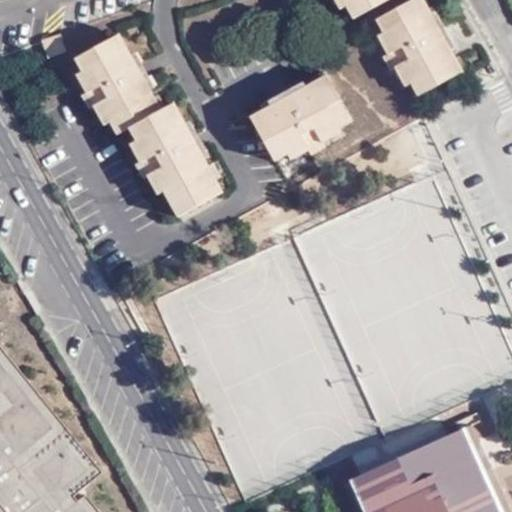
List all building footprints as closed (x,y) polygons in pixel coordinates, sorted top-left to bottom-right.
[(340,0),(341,2),(349,15),(374,0),(340,0)] [(433,22),(421,0),(399,0),(372,15),(380,28),(390,46),(385,49),(380,52),(388,66),(392,64),(398,61),(408,78),(416,92),(459,67),(452,53),(446,44),(441,35),(436,38),(429,24),(433,22)] [(446,33),(432,9),(428,11),(433,22),(429,24),(436,38),(441,35),(446,33)] [(374,31),(385,49),(390,46),(380,28),(374,31)] [(125,55),(113,35),(70,60),(77,73),(88,91),(82,94),(77,96),(85,111),(90,108),(95,105),(106,123),(113,135),(125,129),(133,142),(143,160),(137,163),(133,166),(141,179),(145,177),(150,173),(161,192),(176,218),(220,191),(212,178),(204,165),(199,155),(195,148),(190,151),(182,137),(187,134),(181,124),(170,103),(162,108),(157,110),(150,98),(142,85),(139,79),(134,82),(126,69),(131,66),(125,55)] [(36,42),(42,59),(60,53),(54,36),(36,42)] [(456,50),(452,53),(459,67),(464,64),(456,50)] [(126,69),(134,82),(139,79),(143,76),(130,53),(125,55),(131,66),(126,69)] [(402,82),(408,78),(398,61),(392,64),(402,82)] [(309,81),(323,73),(320,68),(306,76),(309,81)] [(71,76),(82,94),(88,91),(77,73),(71,76)] [(347,116),(323,73),(309,81),(292,91),(294,96),(281,104),(278,99),(256,111),(247,117),(272,160),(284,152),(303,142),(306,148),(308,152),(322,144),(320,140),(316,134),(335,124),(347,116)] [(281,104),(294,96),(292,91),(289,86),(281,91),(253,107),(256,111),(278,99),(281,104)] [(150,98),(157,110),(162,108),(155,95),(150,98)] [(90,108),(100,126),(106,123),(95,105),(90,108)] [(182,137),(190,151),(195,148),(200,145),(186,121),(181,124),(187,134),(182,137)] [(338,129),(335,124),(316,134),(320,140),(338,129)] [(137,163),(143,160),(133,142),(127,145),(137,163)] [(303,142),(284,152),(288,158),(306,148),(303,142)] [(209,162),(204,165),(212,178),(217,175),(209,162)] [(156,195),(161,192),(150,173),(145,177),(156,195)] [(242,491),(511,388),(511,321),(504,300),(489,306),(441,182),(164,287),(242,491)] [(0,511),(99,511),(85,494),(75,503),(70,496),(99,471),(0,347),(0,511)] [(498,511),(461,429),(344,484),(357,511),(498,511)]
